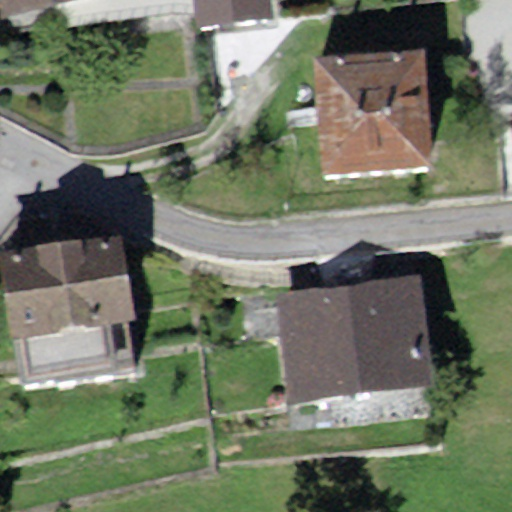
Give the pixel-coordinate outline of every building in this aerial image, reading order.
[(0,0),(0,13),(1,18),(71,0),(0,0)] [(192,0),(196,29),(272,19),(269,0),(192,0)] [(423,51),(312,61),(322,179),(433,169),(423,51)] [(122,231),(0,252),(0,276),(20,386),(135,365),(127,320),(138,318),(122,231)] [(419,278),(273,295),(286,404),(432,387),(419,278)]
